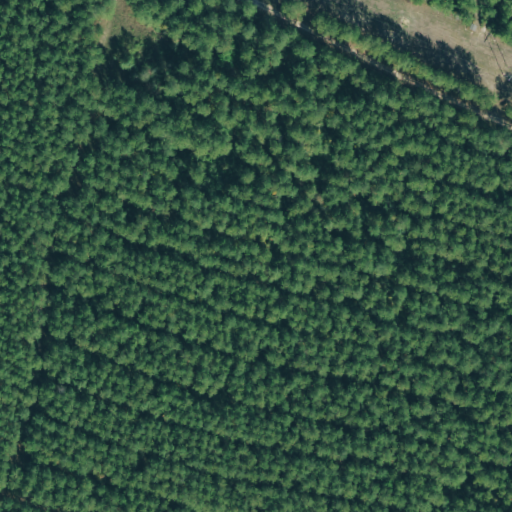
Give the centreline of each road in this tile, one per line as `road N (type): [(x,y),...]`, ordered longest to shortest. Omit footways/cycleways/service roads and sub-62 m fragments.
road 1 (residential): [(0,441),(66,71),(94,0)]
road 2 (residential): [(315,0),(511,88)]
